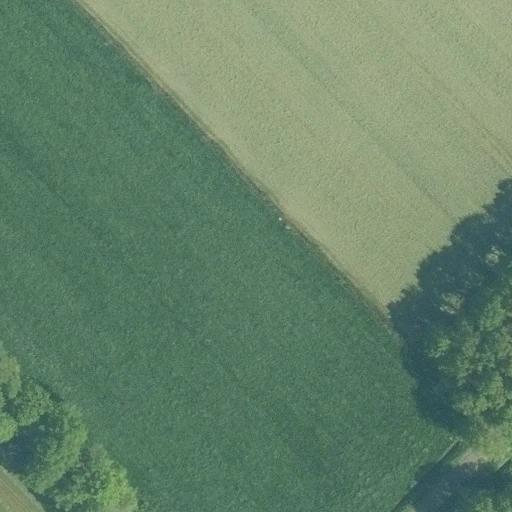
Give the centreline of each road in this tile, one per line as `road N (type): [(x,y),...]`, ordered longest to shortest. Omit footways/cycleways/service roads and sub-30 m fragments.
road 1 (unclassified): [(116,511),(0,398)]
road 2 (unclassified): [(424,511),(511,420)]
